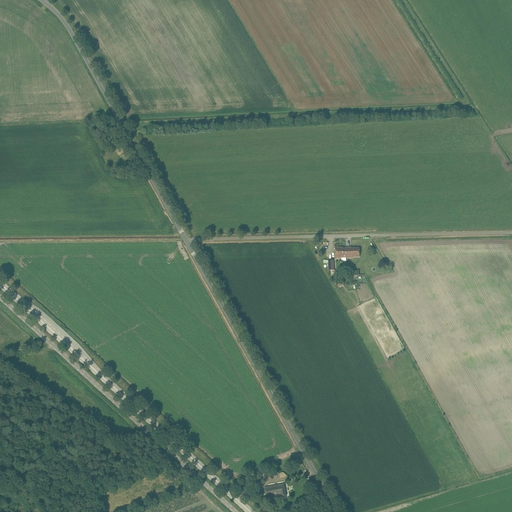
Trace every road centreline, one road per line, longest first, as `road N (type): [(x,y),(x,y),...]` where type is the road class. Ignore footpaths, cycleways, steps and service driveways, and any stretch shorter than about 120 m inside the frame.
road 1 (primary): [(249,511),(0,283)]
road 2 (unclassified): [(187,242),(511,232)]
road 3 (unclassified): [(235,511),(0,297)]
road 4 (unclassified): [(336,511),(187,242)]
road 5 (unclassified): [(187,242),(72,35),(41,0)]
